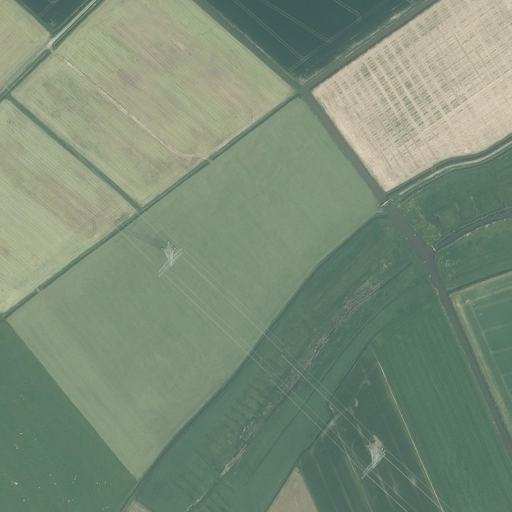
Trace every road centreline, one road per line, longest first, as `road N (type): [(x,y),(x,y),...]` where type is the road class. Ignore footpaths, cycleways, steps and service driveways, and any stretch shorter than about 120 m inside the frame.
road 1 (unclassified): [(0,92),(94,0)]
road 2 (unclassified): [(511,141),(399,194)]
